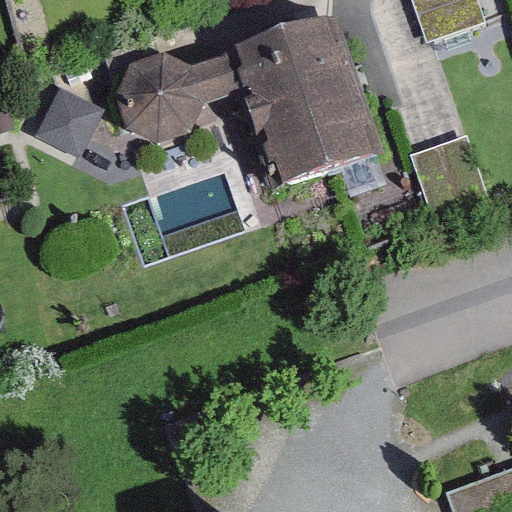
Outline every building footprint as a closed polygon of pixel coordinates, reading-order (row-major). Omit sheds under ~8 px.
[(487,0),(419,0),(441,70),(511,48),(511,17),(494,23),(487,0)] [(195,60),(156,72),(135,97),(144,135),(169,152),(208,148),(230,119),(275,104),(305,190),(393,160),(375,108),(392,103),(366,27),(223,76),(195,60)] [(121,117),(76,95),(52,145),(97,167),(121,117)] [(481,142),(421,162),(444,230),(504,209),(481,142)] [(511,511),(511,460),(453,495),(460,511),(511,511)]
